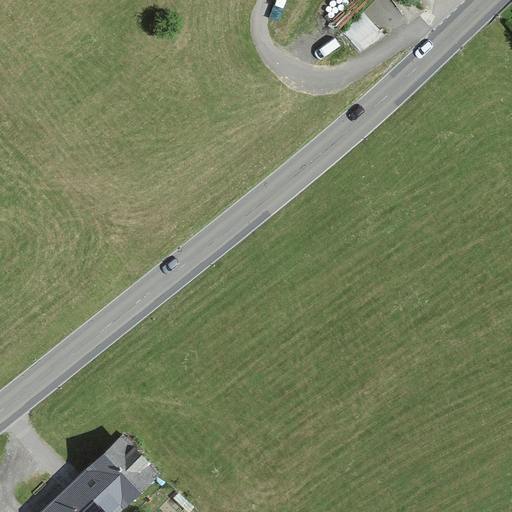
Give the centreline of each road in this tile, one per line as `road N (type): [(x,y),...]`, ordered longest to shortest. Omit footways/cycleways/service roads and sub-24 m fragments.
road 1 (primary): [(492,0),(318,157),(0,413)]
road 2 (track): [(452,39),(431,34),(327,78),(276,56),(261,20),(272,0)]
